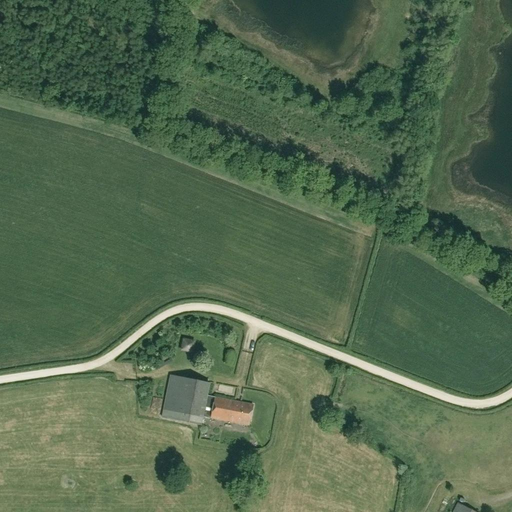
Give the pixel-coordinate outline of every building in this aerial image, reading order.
[(182,356),(186,347),(178,343),(173,352),(182,356)] [(234,353),(226,351),(223,364),(230,365),(234,353)] [(209,418),(213,397),(207,396),(209,384),(170,376),(162,418),(201,426),(202,417),(209,418)] [(249,425),(253,405),(213,397),(209,418),(249,425)] [(474,511),(457,503),(452,511),(474,511)]
